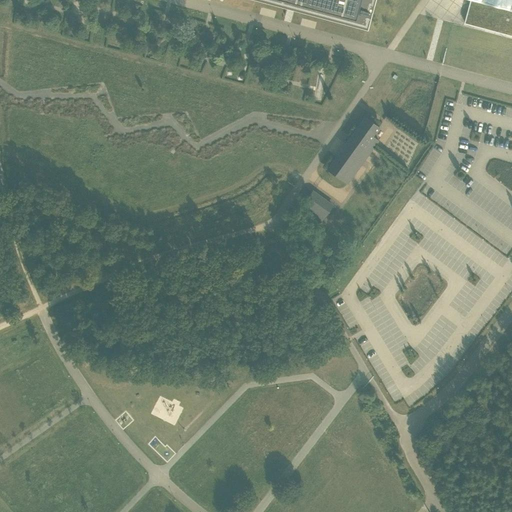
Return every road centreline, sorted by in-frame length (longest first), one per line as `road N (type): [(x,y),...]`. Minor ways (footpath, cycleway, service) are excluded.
road 1 (unknown): [(332,136),(265,123),(212,150),(189,125),(135,133),(109,98),(21,94),(0,76)]
road 2 (unclassified): [(365,372),(276,224),(386,55)]
road 3 (unclassified): [(197,511),(89,395),(40,308)]
road 4 (unclassified): [(386,55),(179,0)]
road 5 (unclassified): [(365,372),(259,511)]
road 6 (unclassified): [(511,309),(444,397),(400,432)]
road 7 (track): [(149,259),(0,185)]
road 8 (track): [(149,259),(276,224)]
road 9 (unclassified): [(511,89),(386,55)]
road 10 (track): [(40,308),(0,190)]
